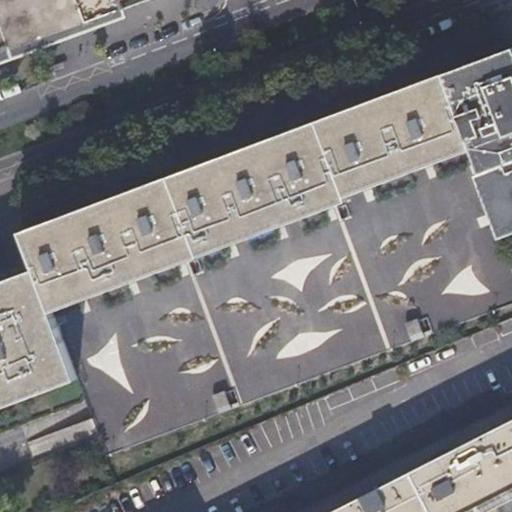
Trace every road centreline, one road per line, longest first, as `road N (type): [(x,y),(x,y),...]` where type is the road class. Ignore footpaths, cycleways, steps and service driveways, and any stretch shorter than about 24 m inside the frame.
road 1 (tertiary): [(0,169),(456,0)]
road 2 (tertiary): [(313,0),(0,113)]
